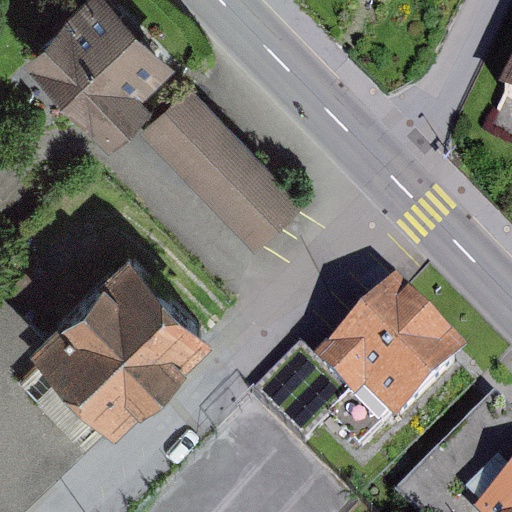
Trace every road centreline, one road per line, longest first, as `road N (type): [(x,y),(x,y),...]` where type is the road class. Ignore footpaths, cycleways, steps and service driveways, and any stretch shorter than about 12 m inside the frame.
road 1 (tertiary): [(393,180),(220,0)]
road 2 (residential): [(481,0),(393,180)]
road 3 (tertiary): [(511,300),(393,180)]
